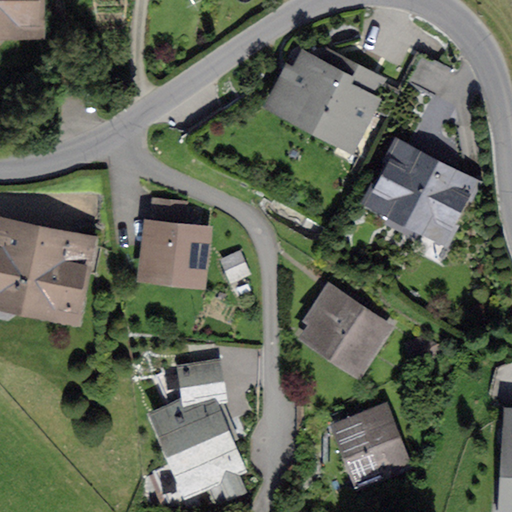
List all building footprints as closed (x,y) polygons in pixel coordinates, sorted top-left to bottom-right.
[(0,0),(0,25),(33,25),(32,0),(0,0)] [(402,94),(379,82),(381,79),(329,52),(322,66),(305,58),(284,98),(319,116),(317,122),(348,139),(345,145),(366,157),(385,122),(387,123),(402,94)] [(401,151),(377,196),(428,222),(423,233),(438,241),(467,186),(401,151)] [(147,270),(197,275),(203,233),(180,230),(183,205),(156,202),(147,270)] [(85,244),(0,226),(0,296),(71,312),(85,244)] [(223,254),(230,277),(249,272),(242,248),(223,254)] [(381,328),(329,293),(313,317),(321,322),(313,334),(357,363),(381,328)] [(427,338),(411,345),(418,363),(446,352),(427,338)] [(190,407),(164,418),(190,481),(211,472),(214,479),(237,469),(220,429),(228,425),(216,398),(221,396),(216,364),(184,369),(190,407)] [(344,429),(363,476),(401,461),(383,414),(344,429)]
